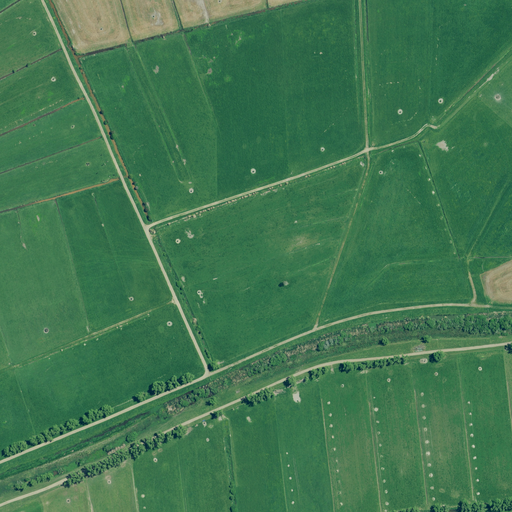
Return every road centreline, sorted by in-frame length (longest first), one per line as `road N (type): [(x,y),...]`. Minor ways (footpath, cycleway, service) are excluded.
road 1 (track): [(511,342),(319,365),(0,505)]
road 2 (track): [(0,460),(316,326),(421,306)]
